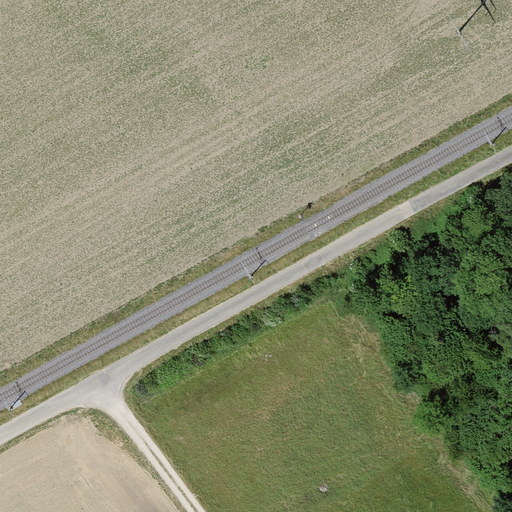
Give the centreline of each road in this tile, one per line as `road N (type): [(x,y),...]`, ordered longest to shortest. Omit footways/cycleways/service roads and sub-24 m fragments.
road 1 (track): [(0,436),(511,157)]
road 2 (track): [(99,382),(198,511)]
